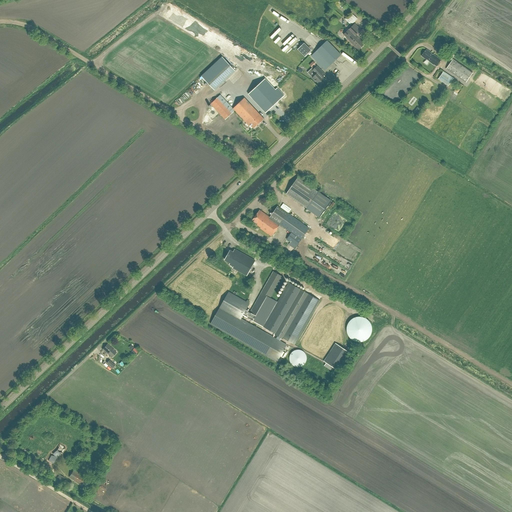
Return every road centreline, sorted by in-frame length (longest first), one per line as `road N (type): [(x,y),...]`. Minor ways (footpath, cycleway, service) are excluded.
road 1 (tertiary): [(0,409),(424,0)]
road 2 (track): [(232,222),(511,383)]
road 3 (track): [(0,21),(27,25),(257,165)]
road 4 (track): [(225,229),(416,46),(443,55)]
road 5 (track): [(387,325),(511,402)]
